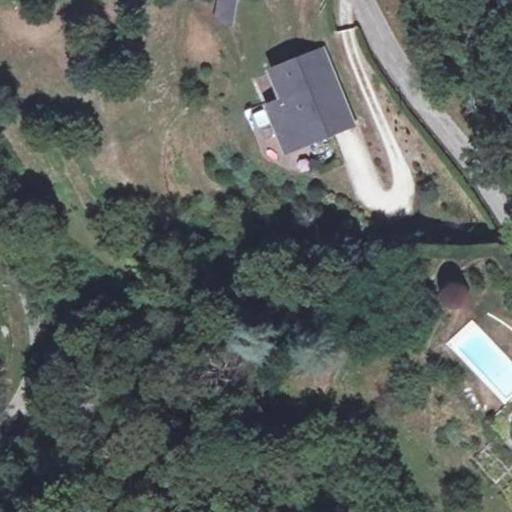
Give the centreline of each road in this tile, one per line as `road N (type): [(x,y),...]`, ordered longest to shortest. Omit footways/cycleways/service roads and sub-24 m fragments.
road 1 (residential): [(363,0),(395,64),(511,215)]
road 2 (unclassified): [(0,416),(27,388),(35,336),(19,276),(0,243)]
